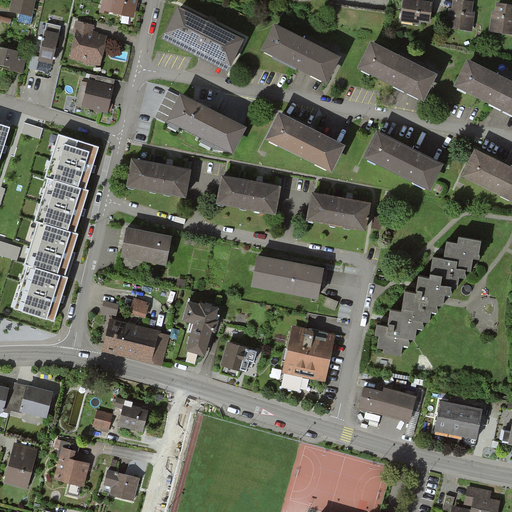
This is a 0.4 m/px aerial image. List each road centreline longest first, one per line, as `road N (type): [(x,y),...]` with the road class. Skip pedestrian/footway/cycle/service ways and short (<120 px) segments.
road 1 (residential): [(107,200),(170,223),(361,262),(333,430)]
road 2 (residential): [(511,138),(138,67)]
road 3 (tertiary): [(333,430),(511,475)]
road 4 (residential): [(72,356),(107,200)]
road 5 (tertiary): [(183,382),(333,430)]
road 6 (residential): [(149,511),(183,382)]
road 7 (residential): [(120,137),(0,99)]
